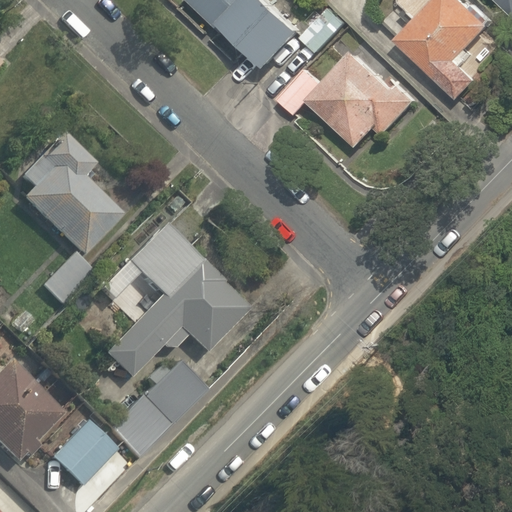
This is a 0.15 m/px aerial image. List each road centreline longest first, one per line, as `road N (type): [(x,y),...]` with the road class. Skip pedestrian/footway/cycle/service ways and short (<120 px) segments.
road 1 (residential): [(375,296),(69,0)]
road 2 (residential): [(163,511),(375,296)]
road 3 (residential): [(375,296),(511,156)]
